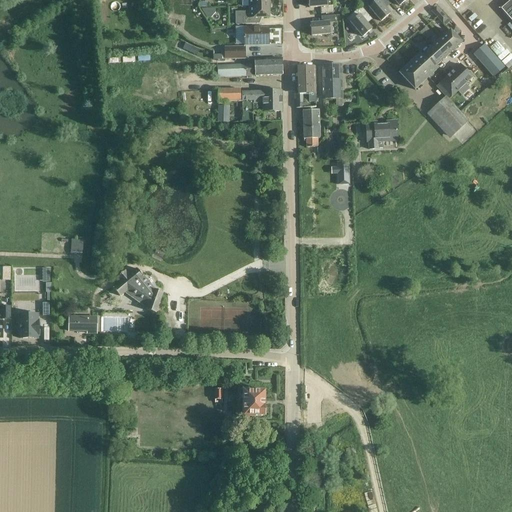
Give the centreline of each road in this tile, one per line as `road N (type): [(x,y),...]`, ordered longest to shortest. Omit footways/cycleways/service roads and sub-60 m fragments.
road 1 (unclassified): [(294,357),(291,58)]
road 2 (unclassified): [(0,353),(294,357)]
road 3 (residential): [(291,58),(349,58),(430,0)]
road 4 (unclassified): [(290,511),(294,357)]
